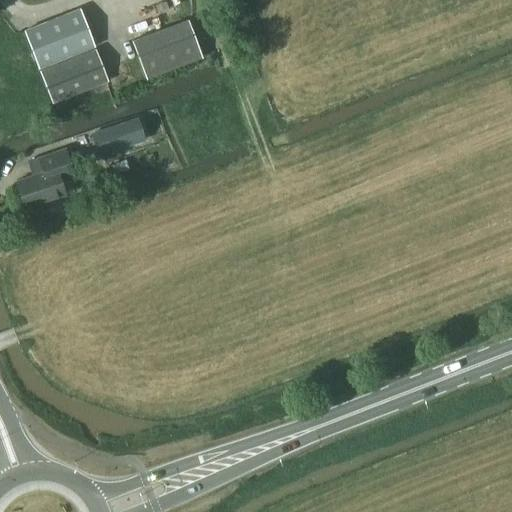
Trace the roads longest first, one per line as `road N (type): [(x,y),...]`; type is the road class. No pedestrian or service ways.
road 1 (primary): [(270,447),(511,353)]
road 2 (primary): [(270,447),(91,500)]
road 3 (primary): [(144,511),(270,447)]
